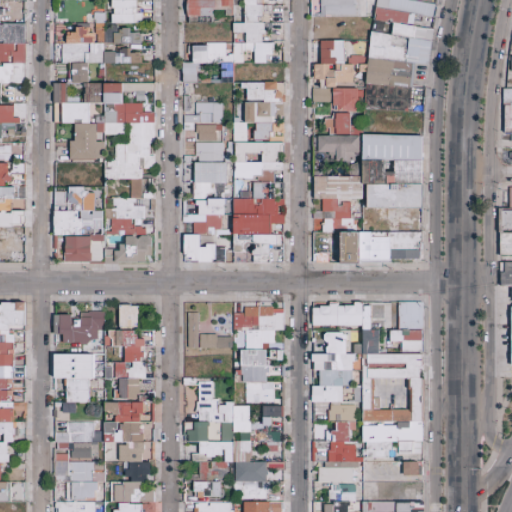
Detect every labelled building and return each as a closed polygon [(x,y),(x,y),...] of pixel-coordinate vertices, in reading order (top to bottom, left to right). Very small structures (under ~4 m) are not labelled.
[(0,0),(0,161),(10,167),(10,146),(0,145),(0,133),(25,122),(25,105),(1,104),(1,84),(24,84),(24,23),(1,23),(1,0),(0,0)] [(112,0),(112,23),(141,24),(141,13),(135,13),(135,0),(112,0)] [(192,45),(193,62),(182,63),(183,84),(195,83),(199,64),(221,63),(221,69),(232,69),(232,63),(243,63),(242,50),(253,50),(254,64),(266,63),(265,55),(271,55),(273,49),(272,42),(261,43),(267,24),(264,23),(270,7),(263,0),(243,0),(245,23),(232,24),(233,43),(192,45)] [(212,10),(225,10),(225,16),(233,15),(233,0),(186,0),(186,16),(212,16),(212,10)] [(355,0),(319,0),(319,1),(310,1),(311,16),(356,16),(355,0)] [(374,0),(374,26),(392,26),(391,33),(369,33),(368,65),(359,65),(359,71),(365,71),(364,110),(398,110),(442,28),(413,28),(413,15),(435,16),(435,10),(416,0),(374,0)] [(152,110),(122,102),(121,92),(146,99),(151,83),(88,84),(88,63),(140,63),(140,51),(104,51),(103,43),(140,43),(140,27),(51,28),(85,103),(66,103),(66,83),(53,83),(54,123),(77,123),(67,160),(104,160),(104,180),(130,180),(130,199),(112,199),(106,219),(144,219),(144,206),(134,206),(145,169),(152,169),(152,110)] [(183,115),(183,129),(192,129),(192,123),(221,123),(221,103),(195,103),(195,115),(183,115)]
